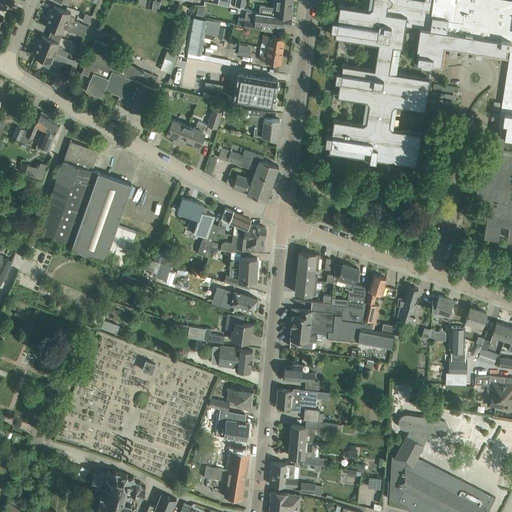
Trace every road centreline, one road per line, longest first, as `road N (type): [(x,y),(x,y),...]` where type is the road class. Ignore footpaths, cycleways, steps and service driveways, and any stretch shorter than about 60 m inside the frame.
road 1 (tertiary): [(255,511),(282,218)]
road 2 (unclassified): [(511,303),(282,218)]
road 3 (unclassified): [(282,218),(223,195),(76,111)]
road 4 (tertiary): [(282,218),(312,0)]
road 5 (residential): [(0,312),(76,111)]
